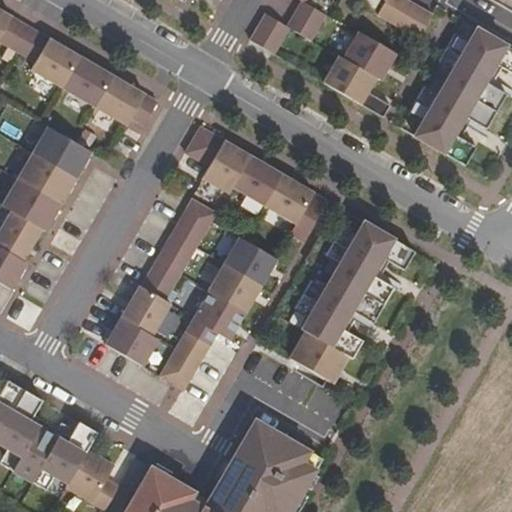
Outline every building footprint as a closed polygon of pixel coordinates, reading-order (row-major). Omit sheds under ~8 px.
[(433,16),(406,0),(387,0),(387,1),(378,15),(420,39),(433,16)] [(511,0),(491,0),(511,12),(511,0)] [(326,16),(305,3),(303,2),(288,28),(290,28),(312,41),(326,16)] [(24,25),(0,10),(0,41),(11,48),(24,25)] [(290,28),(288,28),(266,15),(251,41),(274,55),(290,28)] [(37,33),(24,25),(11,48),(24,56),(37,33)] [(511,73),(511,49),(478,29),(470,42),(456,34),(439,62),(454,71),(439,95),(425,87),(408,115),(423,123),(415,137),(466,166),(476,148),(461,139),(455,136),(465,118),(471,122),(487,130),(507,95),(492,86),(486,83),(497,64),(503,68),(511,73)] [(81,58),(37,33),(24,56),(37,64),(33,71),(63,89),(81,58)] [(359,33),(344,59),(377,79),(381,81),(397,55),(359,33)] [(344,59),(340,57),(324,84),(384,118),(391,106),(368,93),(377,79),(344,59)] [(114,77),(81,58),(63,89),(96,108),(114,77)] [(503,68),(497,64),(486,83),(492,86),(503,68)] [(114,77),(96,108),(128,126),(132,119),(144,126),(158,103),(114,77)] [(471,122),(465,118),(455,136),(461,139),(471,122)] [(33,154),(76,179),(92,153),(49,128),(33,154)] [(251,157),(201,128),(186,153),(210,167),(203,179),(230,194),(233,188),(251,157)] [(18,180),(61,206),(76,179),(33,154),(18,180)] [(283,176),(251,157),(233,188),(265,206),(283,176)] [(328,202),(283,176),(265,206),(296,225),(290,235),(304,243),(328,202)] [(2,207),(12,212),(42,230),(46,232),(61,206),(18,180),(2,207)] [(193,200),(142,288),(165,301),(216,214),(193,200)] [(0,232),(0,248),(24,262),(42,230),(12,212),(0,232)] [(404,270),(415,253),(364,223),(357,236),(342,228),(326,256),(340,264),(325,289),(311,281),(295,309),(309,317),(302,330),(305,332),(289,359),(333,384),(348,357),(353,360),(363,342),(347,333),(341,330),(352,312),(358,315),(373,324),(394,289),(379,280),(372,276),(383,258),(389,261),(404,270)] [(240,239),(225,265),(262,287),(277,260),(240,239)] [(0,248),(0,283),(12,290),(27,264),(24,262),(0,248)] [(379,280),(389,261),(383,258),(372,276),(379,280)] [(225,265),(209,291),(210,292),(246,313),(262,287),(225,265)] [(142,288),(140,287),(121,319),(152,337),(171,305),(165,301),(142,288)] [(246,313),(210,292),(187,332),(210,346),(218,334),(230,341),(246,313)] [(358,315),(352,312),(341,330),(347,333),(358,315)] [(152,337),(121,319),(106,345),(143,367),(159,340),(152,337)] [(210,346),(187,332),(161,377),(184,391),(210,346)] [(0,444),(9,450),(1,464),(47,491),(55,476),(68,484),(87,451),(97,434),(80,423),(71,438),(67,444),(31,423),(34,416),(43,402),(8,381),(0,394),(0,444)] [(34,416),(31,423),(67,444),(71,438),(64,434),(68,427),(62,424),(58,430),(34,416)] [(292,511),(322,460),(256,421),(209,502),(152,468),(126,511),(292,511)] [(114,466),(87,451),(68,484),(66,488),(105,511),(119,488),(106,480),(114,466)]
